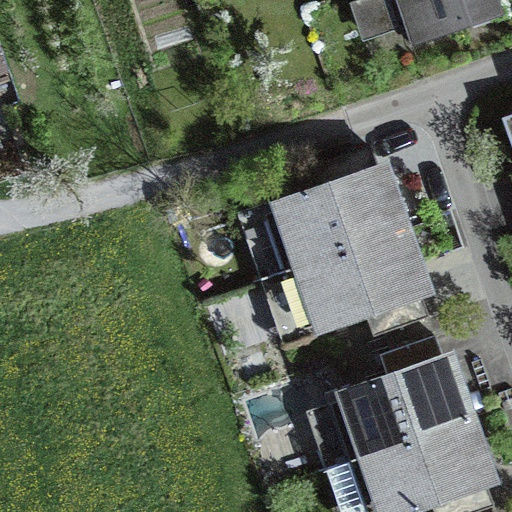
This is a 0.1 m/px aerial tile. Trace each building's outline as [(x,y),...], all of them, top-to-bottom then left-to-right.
[(360,0),(384,67),(509,25),(500,0),(360,0)] [(0,34),(0,95),(18,90),(0,34)] [(276,272),(399,230),(369,144),(314,163),(324,193),(257,216),(276,272)] [(399,230),(276,272),(296,329),(364,306),(374,335),(428,316),(399,230)] [(341,461),(463,419),(434,335),(382,352),(392,382),(322,406),(341,461)] [(463,419),(341,461),(326,466),(341,511),(378,511),(430,494),(436,511),(464,511),(491,503),(463,419)]
